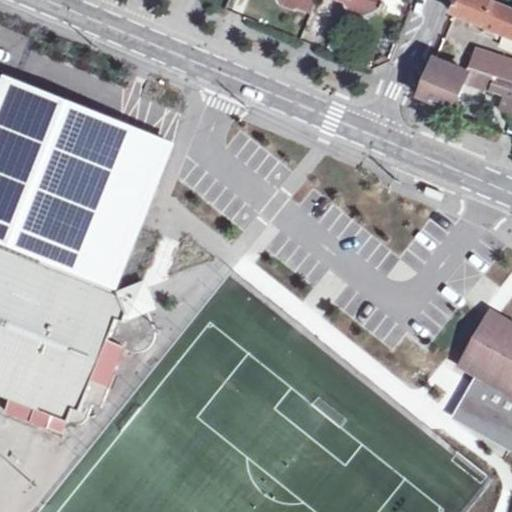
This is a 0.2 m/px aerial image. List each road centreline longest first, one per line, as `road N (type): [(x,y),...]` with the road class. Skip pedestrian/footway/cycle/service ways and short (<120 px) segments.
road 1 (tertiary): [(383,137),(48,0)]
road 2 (residential): [(383,137),(433,0)]
road 3 (tertiary): [(511,191),(383,137)]
